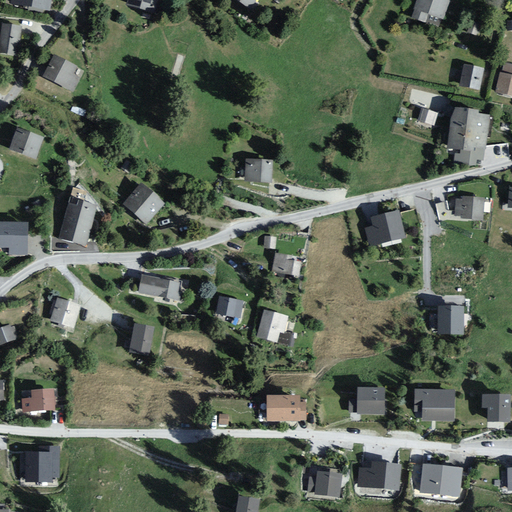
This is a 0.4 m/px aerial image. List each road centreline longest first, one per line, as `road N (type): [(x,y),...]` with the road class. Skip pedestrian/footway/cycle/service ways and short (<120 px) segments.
road 1 (residential): [(511,167),(285,218),(167,255),(45,263),(0,294)]
road 2 (residential): [(0,430),(323,437),(511,452)]
road 3 (residential): [(0,107),(74,0)]
